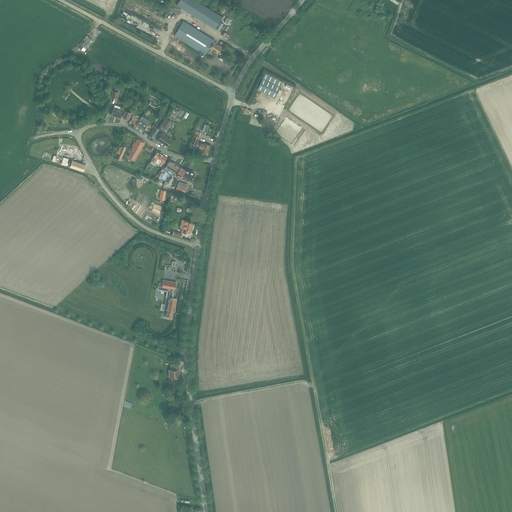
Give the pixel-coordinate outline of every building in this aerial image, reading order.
[(215,29),(222,17),(195,0),(179,0),(177,5),(215,29)] [(128,11),(124,18),(165,39),(167,36),(162,34),(165,30),(128,11)] [(209,48),(218,53),(222,47),(214,41),(215,40),(183,20),(174,35),(205,55),(209,48)] [(91,48),(99,40),(92,33),(81,45),(87,50),(90,47),(91,48)] [(187,52),(189,54),(196,58),(198,54),(189,48),(187,52)] [(257,89),(275,98),(283,81),(265,72),(257,89)] [(120,107),(120,109),(114,107),(111,115),(121,119),(124,108),(120,107)] [(129,119),(131,113),(124,110),(122,117),(129,119)] [(135,127),(140,120),(139,120),(133,116),(134,116),(132,116),(132,117),(133,117),(129,123),(135,127)] [(140,120),(135,127),(142,131),(147,124),(140,120)] [(159,129),(155,127),(149,135),(153,138),(159,129)] [(161,142),(167,146),(171,140),(164,135),(165,134),(162,132),(157,141),(160,143),(161,142)] [(204,144),(198,142),(199,136),(194,135),(190,144),(195,146),(193,153),(197,154),(197,153),(202,155),(203,153),(207,154),(210,145),(204,143),(204,144)] [(138,154),(144,143),(137,139),(131,150),(128,156),(134,160),(138,154)] [(167,158),(160,154),(157,152),(150,163),(154,165),(155,165),(156,165),(157,163),(161,166),(167,158)] [(180,167),(171,162),(169,161),(165,168),(167,169),(173,172),(172,175),(174,176),(180,167)] [(73,168),(84,172),(86,165),(75,162),(73,168)] [(181,178),(185,170),(180,167),(174,176),(176,177),(176,175),(181,178)] [(194,173),(185,170),(181,178),(191,181),(192,180),(193,177),(194,173)] [(182,232),(184,232),(190,234),(191,230),(192,230),(194,222),(186,220),(184,228),(183,228),(182,232)] [(174,289),(175,289),(176,283),(166,281),(163,280),(163,283),(159,283),(159,286),(166,287),(168,288),(174,289)] [(165,310),(164,315),(168,316),(168,317),(169,317),(169,316),(173,317),(174,312),(175,312),(177,299),(173,298),(174,292),(174,289),(168,288),(167,291),(166,298),(167,298),(165,306),(168,306),(167,310),(165,310)] [(170,364),(170,369),(169,369),(169,377),(171,377),(172,384),(177,384),(177,381),(180,381),(179,364),(170,364)]
